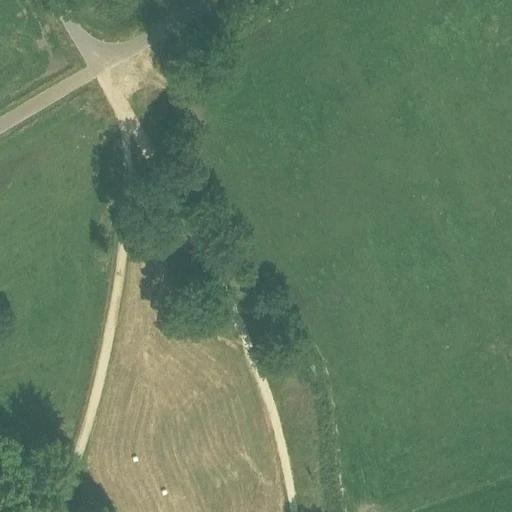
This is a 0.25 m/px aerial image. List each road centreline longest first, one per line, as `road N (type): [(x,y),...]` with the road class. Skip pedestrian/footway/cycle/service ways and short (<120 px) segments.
road 1 (unclassified): [(107,66),(221,0)]
road 2 (unclassified): [(0,129),(107,66)]
